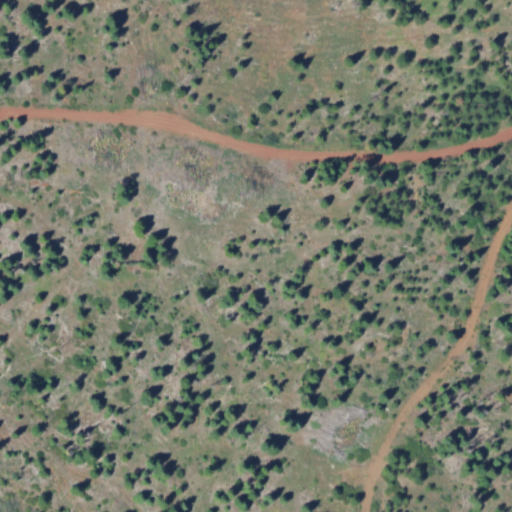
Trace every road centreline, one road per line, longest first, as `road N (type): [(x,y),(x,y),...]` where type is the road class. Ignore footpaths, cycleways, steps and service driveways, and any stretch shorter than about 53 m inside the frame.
road 1 (track): [(0,110),(158,118),(275,153),(357,157),(422,153),(511,130)]
road 2 (track): [(358,511),(386,428),(462,335),(511,201)]
